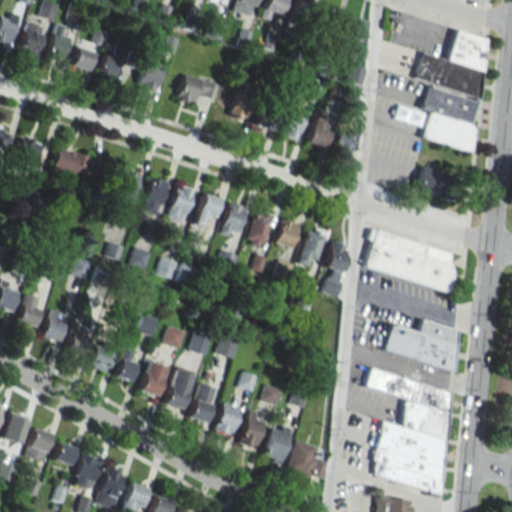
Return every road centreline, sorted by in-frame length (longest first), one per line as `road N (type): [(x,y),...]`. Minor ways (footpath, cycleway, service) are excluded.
road 1 (residential): [(511,246),(0,85)]
road 2 (secondary): [(511,9),(461,511)]
road 3 (residential): [(0,361),(272,511)]
